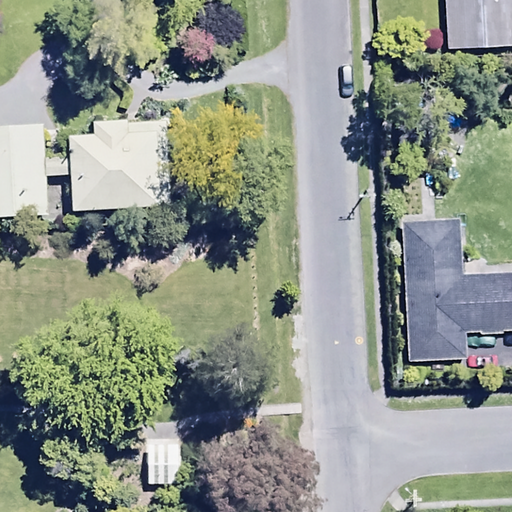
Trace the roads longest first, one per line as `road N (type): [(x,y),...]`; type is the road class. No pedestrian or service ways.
road 1 (unclassified): [(344,442),(321,0)]
road 2 (residential): [(344,442),(511,435)]
